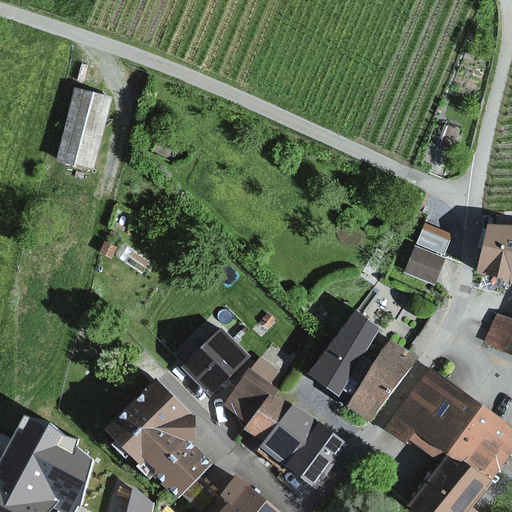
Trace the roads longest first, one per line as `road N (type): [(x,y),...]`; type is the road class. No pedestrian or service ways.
road 1 (residential): [(0,9),(91,40),(470,204),(438,344),(308,511)]
road 2 (track): [(511,58),(470,204)]
